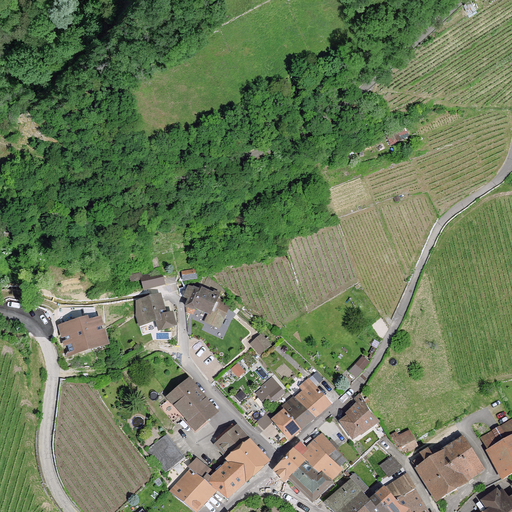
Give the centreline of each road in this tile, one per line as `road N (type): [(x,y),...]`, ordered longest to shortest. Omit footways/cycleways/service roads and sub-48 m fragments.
road 1 (residential): [(463,0),(357,96),(281,147),(0,226)]
road 2 (residential): [(275,457),(371,370),(440,223),(507,171),(511,158)]
road 3 (residential): [(69,511),(56,497),(44,451),(52,372),(45,343),(32,325),(0,312)]
road 4 (residential): [(275,457),(184,363),(183,313),(169,289)]
